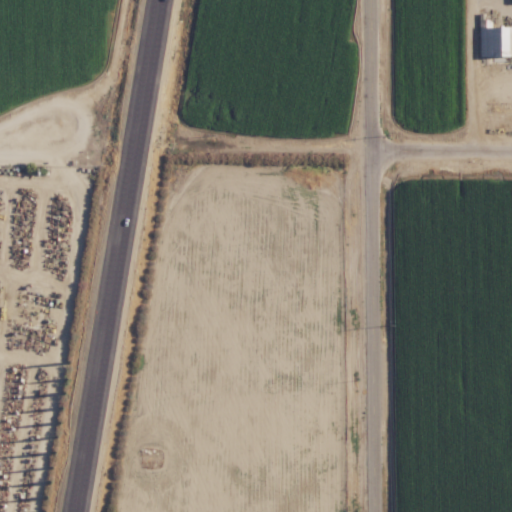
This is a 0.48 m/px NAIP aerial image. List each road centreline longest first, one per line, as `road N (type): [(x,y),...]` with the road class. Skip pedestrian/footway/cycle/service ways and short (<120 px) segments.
road 1 (trunk): [(157,0),(72,511)]
road 2 (residential): [(373,0),(374,511)]
road 3 (residential): [(373,151),(511,150)]
